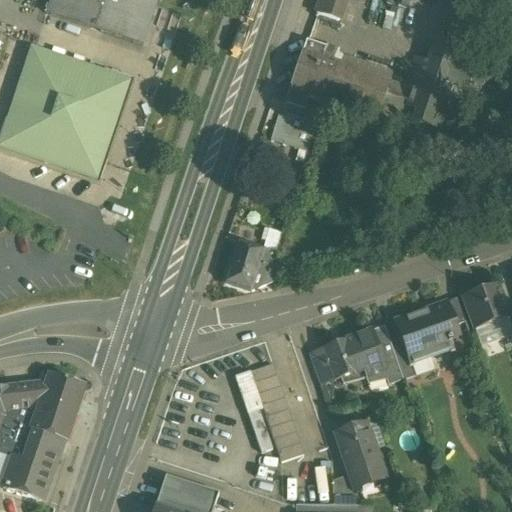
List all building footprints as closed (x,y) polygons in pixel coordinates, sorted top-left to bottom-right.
[(158,0),(51,0),(46,16),(142,48),(158,0)] [(346,0),(320,0),(315,16),(336,23),(339,22),(346,0)] [(450,0),(445,17),(467,24),(475,0),(450,0)] [(445,17),(444,17),(435,44),(451,50),(452,47),(454,48),(462,46),(470,25),(467,24),(445,17)] [(324,49),(306,44),(303,54),(302,53),(285,104),(304,110),(308,99),(376,122),(383,102),(388,86),(389,83),(321,60),(324,49)] [(426,70),(414,66),(405,92),(388,86),(383,102),(419,114),(416,124),(437,131),(446,106),(440,104),(446,87),(452,89),(463,54),(451,50),(435,44),(434,44),(426,70)] [(127,86),(32,54),(1,149),(95,180),(127,86)] [(463,54),(452,89),(471,95),(475,83),(478,84),(484,84),(489,80),(491,74),(489,69),(484,65),(481,64),(482,60),(463,54)] [(314,129),(277,118),(270,144),(306,155),(314,129)] [(281,235),(264,230),(260,242),(265,244),(263,251),(263,252),(276,251),(281,235)] [(263,251),(237,243),(223,286),(249,294),(263,252),(263,251)] [(276,251),(263,252),(249,294),(275,283),(281,265),(273,262),(276,251)] [(496,288),(462,300),(474,332),(507,320),(508,320),(507,316),(496,288)] [(457,301),(444,306),(452,329),(453,329),(464,324),(457,301)] [(444,306),(394,324),(401,342),(410,367),(451,353),(448,345),(451,344),(450,342),(457,340),(453,329),(452,329),(444,306)] [(511,333),(507,320),(474,332),(480,348),(511,336),(511,333)] [(384,329),(351,341),(363,373),(362,373),(365,381),(382,375),(387,388),(403,383),(398,371),(390,346),(384,329)] [(351,341),(321,352),(332,383),(333,384),(362,373),(363,373),(351,341)] [(390,346),(398,371),(410,367),(401,342),(390,346)] [(321,352),(309,357),(319,388),(332,383),(321,352)] [(272,367),(250,375),(275,451),(280,465),(303,458),(272,367)] [(262,456),(275,451),(250,375),(236,379),(262,456)] [(40,408),(32,434),(61,443),(65,445),(84,388),(51,378),(47,388),(40,408)] [(42,386),(22,389),(16,407),(14,406),(13,408),(33,407),(40,408),(47,388),(42,386)] [(22,389),(0,391),(0,408),(13,408),(14,406),(16,407),(22,389)] [(33,407),(13,408),(0,442),(0,456),(13,461),(13,460),(22,463),(32,434),(40,408),(33,407)] [(0,442),(13,408),(0,408),(0,421),(2,422),(0,427),(0,442)] [(365,425),(334,435),(345,468),(376,458),(365,425)] [(32,434),(22,463),(13,460),(13,461),(9,471),(8,471),(6,477),(7,478),(6,480),(5,480),(3,487),(4,487),(2,491),(6,492),(6,493),(12,495),(13,494),(15,495),(15,496),(22,499),(22,498),(28,500),(37,503),(41,504),(42,500),(43,501),(45,494),(44,494),(45,491),(46,491),(48,484),(47,484),(48,481),(49,481),(52,475),(51,475),(52,472),(53,472),(55,465),(54,465),(55,462),(56,462),(58,456),(57,455),(58,453),(59,453),(61,446),(60,446),(61,443),(32,434)] [(376,458),(345,468),(348,478),(353,491),(354,491),(383,481),(376,458)] [(348,478),(332,484),(332,508),(360,509),(354,491),(353,491),(348,478)] [(218,496),(165,479),(155,510),(160,511),(213,511),(218,496)]
